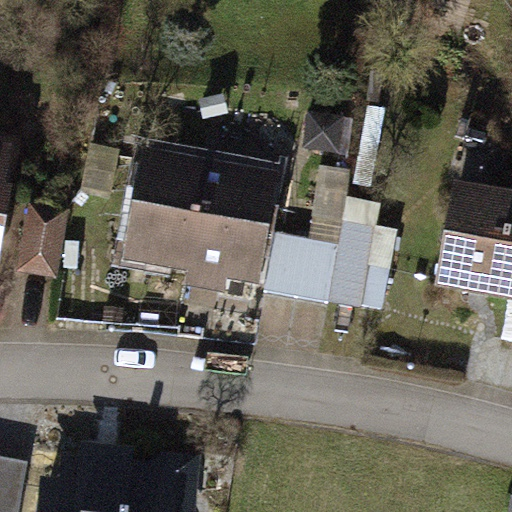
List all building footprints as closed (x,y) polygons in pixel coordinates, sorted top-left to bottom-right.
[(280,179),(144,154),(124,266),(260,290),(280,179)] [(0,270),(14,165),(0,163),(0,270)] [(511,195),(456,184),(434,293),(511,307),(511,195)] [(69,214),(28,207),(17,277),(58,283),(69,214)] [(342,250),(282,240),(272,298),(332,308),(342,250)] [(80,447),(63,445),(55,511),(195,511),(201,470),(132,462),(135,438),(82,432),(80,447)] [(0,511),(26,511),(34,468),(0,462),(0,511)]
